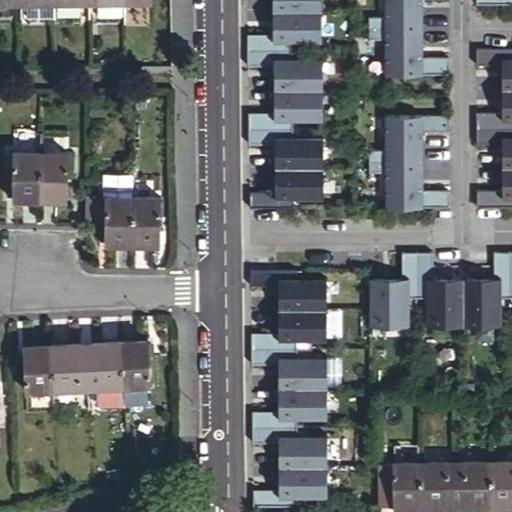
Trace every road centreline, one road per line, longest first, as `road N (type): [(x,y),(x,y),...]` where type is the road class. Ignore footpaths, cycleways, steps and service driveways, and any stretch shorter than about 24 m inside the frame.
road 1 (trunk): [(0,236),(223,0)]
road 2 (residential): [(463,230),(225,231)]
road 3 (residential): [(222,0),(225,231)]
road 4 (residential): [(2,277),(89,290),(225,291)]
road 5 (residential): [(225,291),(229,496)]
road 6 (residential): [(462,29),(463,230)]
